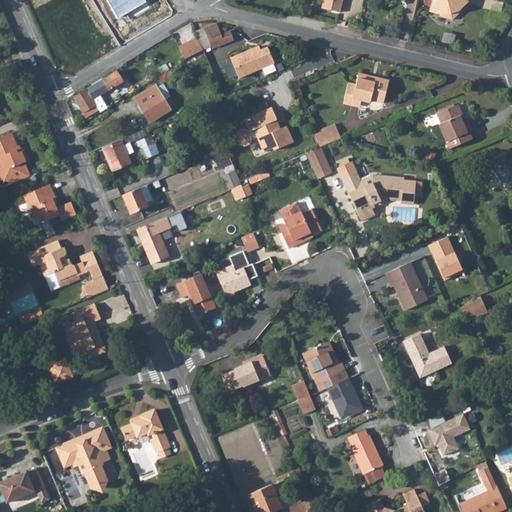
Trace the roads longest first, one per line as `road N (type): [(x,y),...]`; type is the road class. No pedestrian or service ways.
road 1 (residential): [(406,453),(325,271),(283,283),(239,336),(167,365)]
road 2 (residential): [(208,0),(231,13),(483,74),(511,73)]
road 3 (tertiary): [(52,95),(167,365)]
road 4 (residential): [(167,365),(0,427)]
road 5 (tertiary): [(167,365),(231,511)]
road 6 (residential): [(52,95),(187,13)]
